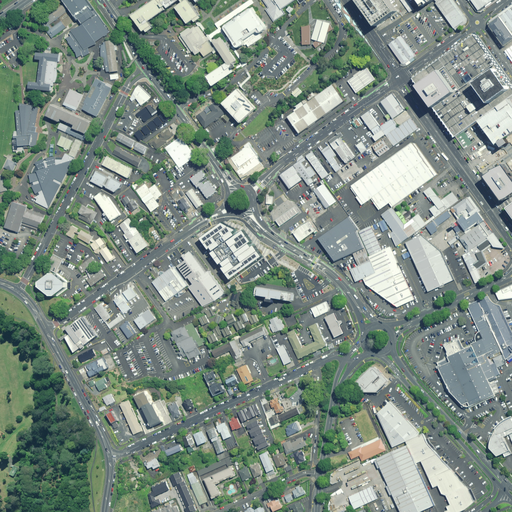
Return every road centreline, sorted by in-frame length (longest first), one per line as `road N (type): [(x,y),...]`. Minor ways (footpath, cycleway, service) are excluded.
road 1 (unclassified): [(17,291),(125,90),(146,69)]
road 2 (tertiary): [(109,457),(315,364)]
road 3 (secondary): [(400,77),(507,230)]
road 4 (tertiary): [(199,223),(46,330)]
road 5 (secondary): [(392,344),(415,384),(507,484)]
road 6 (secondary): [(494,480),(377,353)]
road 7 (tertiary): [(400,77),(267,176)]
road 8 (tertiary): [(46,330),(109,457)]
road 9 (secondary): [(223,175),(146,69)]
road 10 (secondary): [(360,310),(339,280),(267,232)]
